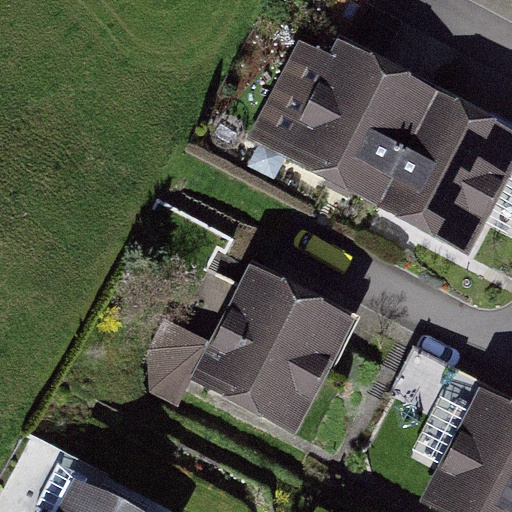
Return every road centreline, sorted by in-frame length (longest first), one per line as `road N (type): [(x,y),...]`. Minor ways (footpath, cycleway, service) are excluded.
road 1 (residential): [(511,367),(288,249)]
road 2 (residential): [(511,55),(402,0)]
